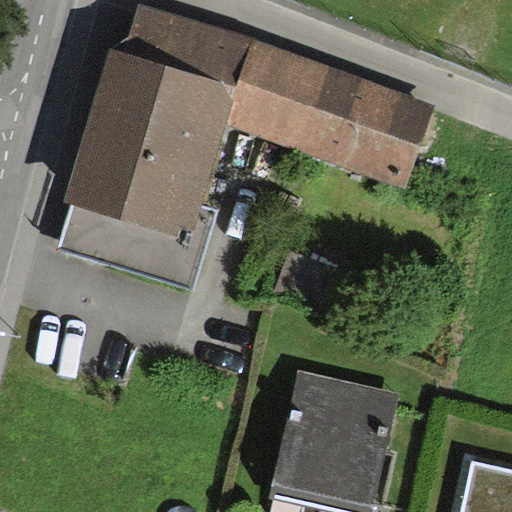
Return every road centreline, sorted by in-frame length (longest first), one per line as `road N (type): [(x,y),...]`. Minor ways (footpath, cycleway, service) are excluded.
road 1 (residential): [(165,0),(511,118)]
road 2 (residential): [(3,119),(37,0)]
